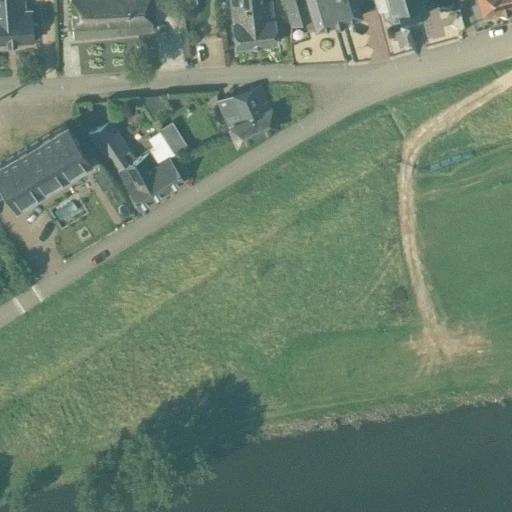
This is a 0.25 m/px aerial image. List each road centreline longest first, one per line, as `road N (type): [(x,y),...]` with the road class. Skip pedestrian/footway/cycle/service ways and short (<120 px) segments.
road 1 (unclassified): [(375,87),(0,318)]
road 2 (track): [(445,397),(402,189),(408,147),(511,76)]
road 3 (tertiary): [(375,87),(348,74),(276,73),(0,86)]
road 4 (tertiary): [(375,87),(511,41)]
